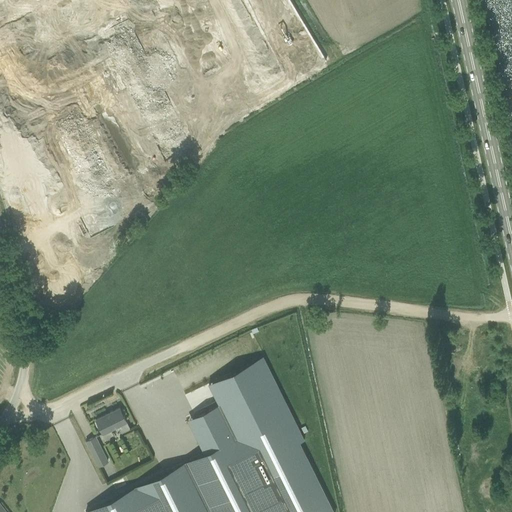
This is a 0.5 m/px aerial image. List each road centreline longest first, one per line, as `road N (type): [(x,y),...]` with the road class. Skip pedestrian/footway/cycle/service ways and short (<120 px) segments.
road 1 (track): [(511,315),(469,319),(290,301),(119,376)]
road 2 (secondary): [(511,246),(457,0)]
road 3 (unclassified): [(17,412),(23,332),(0,245)]
